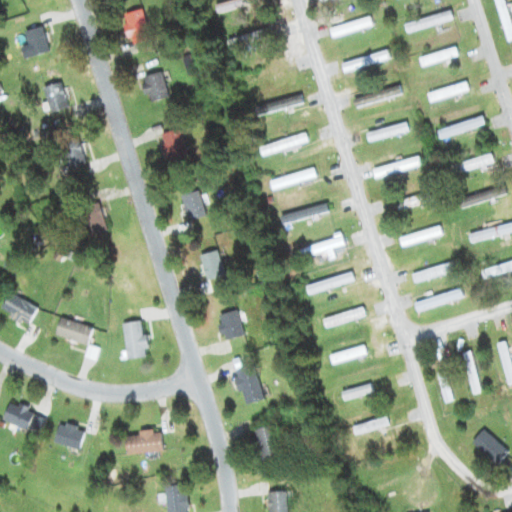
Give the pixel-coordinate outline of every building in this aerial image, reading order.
[(216,13),(262,3),(261,0),(234,0),(214,4),(216,13)] [(149,40),(142,10),(121,15),(129,45),(149,40)] [(404,23),(406,32),(452,20),(450,12),(404,23)] [(329,27),(331,36),(373,27),(371,19),(329,27)] [(23,32),(31,57),(48,51),(40,27),(23,32)] [(227,42),(230,49),(267,37),(265,30),(227,42)] [(419,59),(422,67),(458,56),(455,48),(419,59)] [(343,73),(390,59),(388,50),(341,64),(343,73)] [(142,78),(148,102),(167,97),(161,73),(142,78)] [(49,114),(67,110),(61,83),(44,87),(49,114)] [(428,95),(430,103),(468,90),(466,83),(428,95)] [(401,95),(399,86),(353,99),(356,108),(401,95)] [(281,109),(299,104),(297,97),(279,102),(281,109)] [(485,125),(483,117),(437,131),(439,139),(485,125)] [(366,134),(368,142),(409,132),(406,123),(366,134)] [(159,136),(168,165),(188,159),(179,130),(159,136)] [(259,147),(261,156),(307,143),(304,135),(259,147)] [(85,165),(77,139),(60,144),(68,170),(85,165)] [(454,175),(494,163),(491,154),(451,167),(454,175)] [(421,165),(419,157),(374,171),(376,179),(421,165)] [(269,183),(272,191),(315,178),(313,170),(269,183)] [(506,195),(504,187),(458,201),(461,209),(506,195)] [(187,222),(205,217),(199,192),(181,196),(187,222)] [(400,211),(431,201),(429,193),(397,203),(400,211)] [(107,230),(98,204),(81,210),(89,236),(107,230)] [(280,219),(283,227),(328,212),(326,204),(280,219)] [(511,231),(511,228),(510,224),(468,237),(471,244),(511,231)] [(399,239),(402,248),(443,235),(440,227),(399,239)] [(344,247),(342,239),(296,252),(298,260),(344,247)] [(206,281),(225,276),(218,251),(200,256),(206,281)] [(412,277),(415,285),(454,270),(451,262),(412,277)] [(511,262),(481,272),(484,280),(511,271),(511,262)] [(306,288),(308,295),(354,281),(351,273),(306,288)] [(463,298),(460,290),(414,304),(417,312),(463,298)] [(36,308),(10,294),(0,311),(0,312),(27,327),(36,308)] [(322,320),(325,329),(365,317),(362,308),(322,320)] [(224,342),(243,336),(235,312),(216,318),(224,342)] [(54,336),(86,346),(92,329),(59,319),(54,336)] [(142,322),(122,324),(126,360),(146,358),(142,322)] [(496,345),(507,385),(511,383),(511,366),(506,342),(496,345)] [(332,365),(365,355),(363,347),(330,357),(332,365)] [(464,354),(470,394),(479,393),(472,352),(464,354)] [(262,400),(254,366),(235,371),(243,405),(262,400)] [(453,400),(445,371),(436,374),(444,403),(453,400)] [(341,391),(342,400),(372,394),(370,386),(341,391)] [(25,431),(34,413),(10,402),(2,420),(25,431)] [(388,426),(386,417),(353,426),(355,435),(388,426)] [(79,426),(55,428),(57,449),(82,446),(79,426)] [(253,430),(259,465),(278,461),(273,427),(253,430)] [(496,466),(508,454),(484,430),(472,442),(496,466)] [(126,456),(162,451),(159,432),(123,437),(126,456)] [(407,469),(404,460),(364,473),(367,482),(407,469)] [(462,511),(447,485),(440,489),(453,511),(462,511)] [(164,488),(166,511),(186,511),(184,486),(164,488)] [(286,511),(286,492),(268,492),(267,511),(286,511)]
